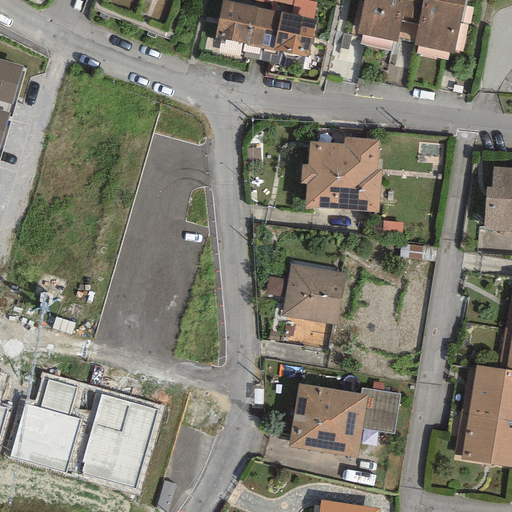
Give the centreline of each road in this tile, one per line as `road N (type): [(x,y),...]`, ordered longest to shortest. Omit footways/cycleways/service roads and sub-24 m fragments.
road 1 (residential): [(198,511),(235,450),(244,382),(221,96)]
road 2 (residential): [(407,511),(467,119)]
road 3 (residential): [(221,96),(467,119)]
road 4 (residential): [(0,5),(51,42),(221,96)]
